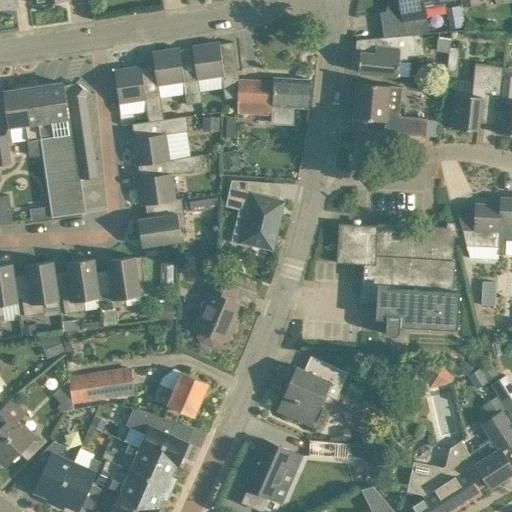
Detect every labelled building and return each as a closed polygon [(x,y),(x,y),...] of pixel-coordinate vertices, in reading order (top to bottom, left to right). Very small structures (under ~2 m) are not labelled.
[(0,0),(0,9),(16,7),(20,6),(19,0),(0,0)] [(385,12),(389,36),(416,32),(429,30),(424,6),(448,2),(447,0),(392,0),(393,10),(385,12)] [(422,33),(417,34),(416,32),(389,36),(357,40),(355,55),(360,55),(358,74),(398,77),(400,61),(400,60),(408,60),(408,56),(424,54),(422,33)] [(437,51),(449,53),(450,47),(451,40),(438,39),(437,51)] [(194,47),(198,78),(222,75),(225,99),(238,97),(238,113),(239,113),(241,79),(239,79),(234,41),(220,43),(219,41),(192,45),(193,47),(194,47)] [(155,65),(158,84),(184,81),(187,103),(201,102),(200,90),(198,78),(194,47),(193,47),(180,49),(180,47),(153,51),(155,65)] [(459,48),(450,47),(449,53),(448,64),(458,65),(459,48)] [(479,122),(496,124),(499,98),(500,98),(503,67),(476,64),(473,96),(455,94),(451,127),(478,130),(479,122)] [(120,103),(139,100),(145,99),(148,121),(149,122),(163,120),(163,119),(160,96),(158,84),(155,65),(142,67),(142,65),(115,69),(120,103)] [(274,81),(241,79),(239,113),(273,115),(273,123),(294,124),(295,106),(308,107),(310,79),(274,77),(274,81)] [(402,86),(391,85),(377,83),(357,81),(354,117),(385,120),(384,131),(426,135),(427,117),(399,114),(402,86)] [(63,82),(33,86),(43,154),(47,182),(81,178),(81,179),(98,176),(86,96),(90,91),(80,84),(73,94),(69,92),(64,93),(63,82)] [(30,156),(43,154),(33,86),(5,90),(10,128),(25,125),(30,156)] [(511,99),(500,99),(500,98),(499,98),(496,124),(495,132),(511,133),(511,99)] [(139,164),(170,159),(167,134),(188,131),(186,116),(163,119),(163,120),(149,122),(148,121),(133,123),(133,124),(135,137),(132,138),(136,165),(139,164)] [(203,130),(219,131),(219,117),(203,117),(203,130)] [(0,135),(0,165),(12,164),(8,134),(0,135)] [(139,164),(140,177),(138,177),(142,204),(168,201),(176,199),(173,173),(202,169),(201,155),(190,156),(190,157),(170,159),(139,164)] [(51,205),(52,216),(86,212),(81,179),(81,178),(47,182),(50,197),(51,205)] [(286,199),(285,199),(251,190),(250,193),(246,192),(248,180),(232,179),(225,205),(247,210),(240,242),(273,251),(286,199)] [(0,224),(14,222),(13,221),(9,194),(0,195),(0,224)] [(191,211),(219,207),(217,194),(189,197),(191,211)] [(498,253),(499,253),(506,254),(507,239),(511,239),(511,197),(500,197),(500,201),(501,201),(499,246),(498,253)] [(168,201),(170,214),(139,218),(143,246),(181,240),(179,224),(184,223),(181,198),(176,199),(168,201)] [(463,229),(467,245),(499,246),(501,201),(500,201),(488,201),(488,204),(475,203),(474,230),(463,229)] [(52,216),(51,205),(44,206),(41,211),(42,218),(52,216)] [(387,315),(386,328),(389,334),(396,335),(397,335),(398,334),(399,332),(400,331),(400,326),(457,329),(459,292),(453,292),(455,260),(452,260),(453,236),(458,236),(455,222),(447,221),(446,234),(395,231),(395,224),(377,223),(377,225),(339,223),(337,262),(364,263),(363,280),(369,280),(368,300),(381,301),(381,314),(387,315)] [(113,291),(99,292),(99,293),(100,297),(101,307),(103,322),(104,325),(119,324),(116,305),(124,303),(124,298),(141,295),(135,256),(108,260),(113,291)] [(65,313),(86,309),(84,300),(100,297),(99,293),(99,292),(94,258),(67,262),(72,292),(62,294),(65,313)] [(215,262),(206,258),(201,269),(210,273),(215,262)] [(26,264),(28,274),(31,295),(22,296),(25,315),(45,312),(44,303),(60,301),(54,260),(26,264)] [(173,282),(174,261),(166,261),(165,282),(173,282)] [(0,264),(0,315),(6,314),(4,305),(19,302),(13,263),(0,264)] [(244,289),(255,294),(260,282),(249,277),(244,289)] [(197,335),(199,340),(213,346),(219,344),(222,338),(227,341),(235,324),(231,322),(239,303),(232,300),(237,288),(214,278),(192,328),(199,331),(197,335)] [(495,305),(496,293),(482,293),(482,305),(495,305)] [(178,304),(160,306),(162,319),(179,317),(178,304)] [(63,331),(70,330),(68,318),(62,319),(63,331)] [(34,323),(22,325),(24,336),(36,334),(34,323)] [(45,348),(61,342),(58,334),(42,340),(45,348)] [(278,410),(297,418),(312,425),(326,392),(336,397),(347,372),(314,357),(308,371),(298,366),(278,410)] [(394,358),(380,358),(380,372),(385,372),(385,377),(398,378),(399,363),(393,363),(394,358)] [(426,379),(452,382),(447,359),(423,364),(426,379)] [(131,367),(69,378),(73,404),(135,395),(131,367)] [(487,381),(480,369),(469,375),(477,387),(487,381)] [(153,398),(176,408),(194,416),(208,383),(182,371),(175,389),(160,383),(153,398)] [(491,384),(504,404),(511,416),(511,414),(511,382),(506,373),(491,384)] [(469,454),(481,472),(491,486),(511,472),(511,465),(502,450),(511,443),(511,423),(503,410),(506,408),(498,396),(484,405),(491,417),(480,424),(491,440),(469,454)] [(28,460),(42,446),(47,441),(36,430),(34,432),(24,422),(22,424),(19,421),(28,412),(13,398),(0,410),(0,426),(1,428),(0,428),(0,457),(7,464),(19,451),(28,460)] [(176,421),(133,408),(126,424),(130,426),(145,433),(139,447),(139,448),(177,465),(179,466),(189,442),(188,442),(171,434),(176,421)] [(106,422),(95,417),(91,425),(102,430),(106,422)] [(309,455),(348,459),(350,442),(310,438),(309,455)] [(268,496),(272,498),(285,468),(296,474),(303,456),(265,439),(245,486),(249,488),(243,501),(262,510),(268,496)] [(409,506),(412,511),(451,511),(481,493),(472,478),(481,472),(469,454),(460,440),(449,447),(447,464),(441,467),(413,461),(406,491),(422,495),(424,497),(409,506)] [(139,447),(130,442),(129,443),(126,450),(137,455),(131,469),(171,488),(172,487),(168,486),(177,465),(139,448),(139,447)] [(352,443),(351,454),(369,456),(367,472),(375,473),(378,446),(352,443)] [(38,494),(59,506),(80,469),(59,457),(38,494)] [(59,506),(70,511),(83,511),(101,480),(80,469),(59,506)] [(171,488),(131,469),(124,484),(113,479),(110,486),(110,487),(119,491),(120,490),(159,507),(168,487),(171,488)] [(374,511),(394,511),(381,480),(364,488),(374,511)] [(157,511),(160,508),(159,507),(120,490),(119,491),(110,511),(157,511)]
